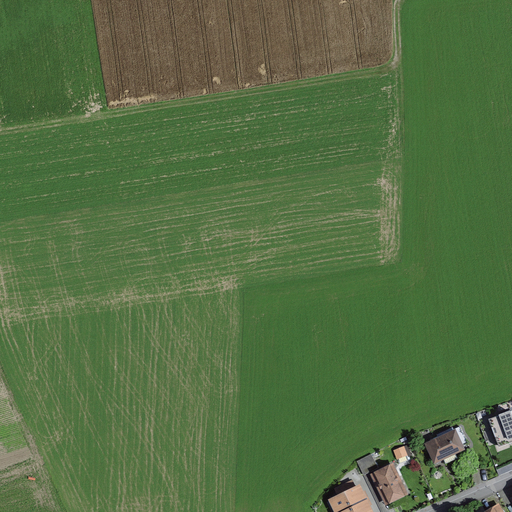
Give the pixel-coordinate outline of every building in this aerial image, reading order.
[(511,416),(486,425),(495,450),(511,443),(511,416)] [(456,433),(427,447),(435,465),(465,452),(456,433)] [(404,449),(393,453),(396,462),(408,458),(404,449)] [(372,458),(358,464),(364,478),(378,472),(372,458)] [(394,467),(373,477),(387,506),(408,496),(394,467)] [(331,502),(335,511),(345,511),(367,502),(360,489),(331,502)] [(345,511),(371,511),(367,502),(345,511)]
